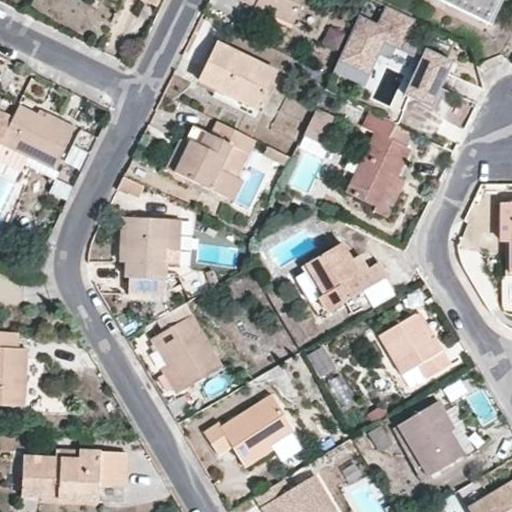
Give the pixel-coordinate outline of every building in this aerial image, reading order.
[(240,0),(295,24),(304,0),(240,0)] [(441,0),(441,1),(480,20),(487,7),(494,11),(499,0),(441,0)] [(400,52),(415,21),(386,6),(377,24),(359,16),(337,62),(368,78),(384,45),(400,52)] [(480,20),(487,23),(494,11),(487,7),(480,20)] [(323,44),(338,50),(344,36),(330,29),(323,44)] [(276,72),(216,43),(199,81),(217,90),(258,110),(276,72)] [(408,101),(431,111),(451,64),(428,54),(408,101)] [(337,62),(332,73),(363,88),(368,78),(337,62)] [(217,90),(214,97),(255,117),(258,110),(217,90)] [(47,113),(45,117),(18,105),(12,118),(0,143),(0,144),(26,157),(54,170),(75,127),(47,113)] [(318,142),(331,115),(315,107),(302,135),(318,142)] [(0,112),(0,143),(12,118),(0,112)] [(363,129),(376,135),(348,193),(375,206),(386,185),(391,187),(410,149),(389,139),(395,125),(371,113),(363,129)] [(257,141),(219,122),(212,136),(193,128),(186,143),(189,144),(175,174),(234,203),(244,182),(239,180),(222,171),(234,147),(251,155),(257,141)] [(96,137),(80,129),(72,146),(88,154),(96,137)] [(186,143),(179,139),(165,169),(175,174),(189,144),(186,143)] [(0,144),(0,161),(20,171),(26,157),(0,144)] [(391,187),(386,185),(375,206),(373,212),(388,219),(401,192),(391,187)] [(129,219),(121,219),(118,262),(126,263),(129,219)] [(165,251),(167,221),(129,219),(126,263),(126,278),(128,278),(128,296),(162,297),(164,280),(165,251)] [(165,251),(177,251),(179,222),(167,221),(165,251)] [(368,268),(360,272),(351,259),(341,245),(306,265),(324,294),(319,297),(327,312),(386,277),(377,263),(368,268)] [(360,272),(368,268),(359,254),(351,259),(360,272)] [(186,387),(223,366),(192,315),(152,339),(168,367),(173,365),(186,387)] [(435,336),(430,339),(415,315),(379,335),(402,375),(419,365),(427,378),(450,365),(435,336)] [(17,358),(17,347),(17,334),(0,332),(0,405),(24,406),(25,358),(17,358)] [(304,354),(317,380),(337,370),(323,344),(304,354)] [(26,348),(17,347),(17,358),(25,358),(26,348)] [(299,364),(294,356),(272,369),(277,378),(299,364)] [(175,393),(186,387),(173,365),(168,367),(162,371),(175,393)] [(295,431),(272,395),(221,427),(218,422),(204,431),(219,455),(233,447),(247,468),(273,450),(270,446),(295,431)] [(439,401),(399,425),(429,476),(465,455),(451,432),(455,429),(446,413),(439,401)] [(455,429),(451,432),(465,455),(470,452),(462,428),(452,411),(446,413),(455,429)] [(399,425),(391,430),(422,481),(429,476),(399,425)] [(273,450),(276,454),(299,439),(295,431),(270,446),(273,450)] [(62,450),(61,458),(80,459),(80,451),(62,450)] [(80,451),(80,459),(61,458),(24,457),(23,486),(59,488),(59,499),(98,500),(100,487),(124,487),(125,453),(80,451)] [(263,506),(266,511),(336,511),(315,476),(263,506)] [(511,511),(511,482),(497,491),(469,508),(471,511),(511,511)] [(23,486),(23,497),(59,499),(59,488),(23,486)] [(445,511),(464,511),(456,494),(440,501),(445,511)]
